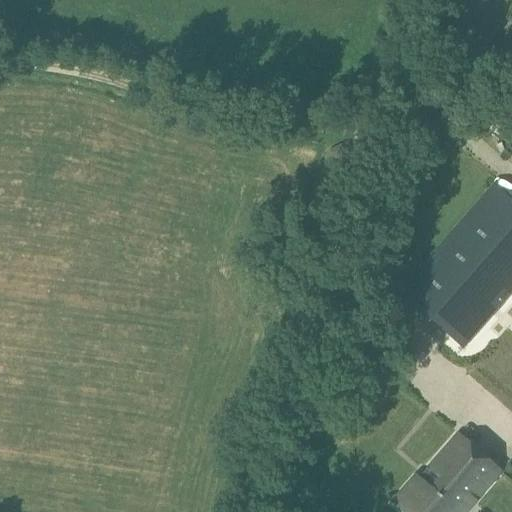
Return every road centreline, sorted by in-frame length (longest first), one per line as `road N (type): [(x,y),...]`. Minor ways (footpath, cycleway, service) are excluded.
road 1 (track): [(421,0),(395,135),(230,119),(98,77),(0,62)]
road 2 (unclassified): [(243,511),(395,135)]
road 3 (track): [(511,179),(456,134),(399,120)]
